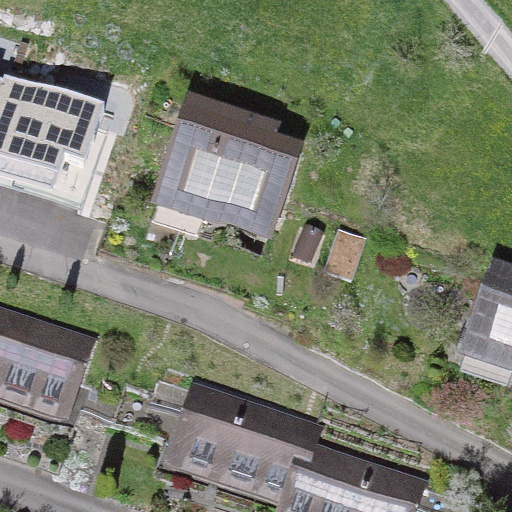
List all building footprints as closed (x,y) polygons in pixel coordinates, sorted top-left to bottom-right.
[(189,106),(156,208),(268,244),(297,155),(267,145),(271,133),(189,106)] [(511,274),(493,269),(468,346),(511,360),(511,372),(511,375),(511,274)] [(0,315),(0,389),(64,410),(87,344),(0,315)] [(289,498),(306,445),(310,432),(198,393),(175,459),(289,498)] [(408,511),(418,487),(306,445),(289,498),(283,511),(408,511)]
